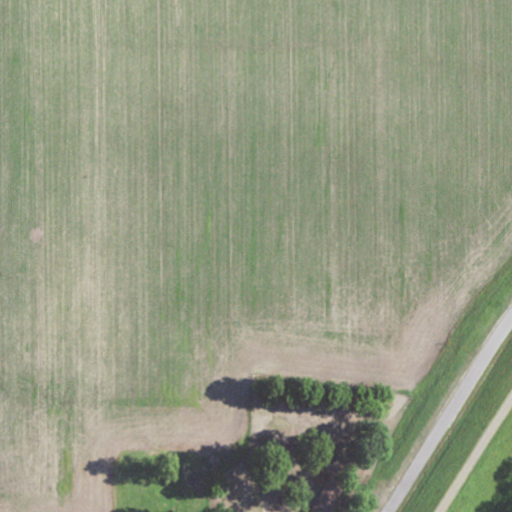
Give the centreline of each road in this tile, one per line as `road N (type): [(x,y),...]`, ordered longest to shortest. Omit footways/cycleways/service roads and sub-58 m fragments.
road 1 (residential): [(511,318),(387,511)]
road 2 (track): [(438,511),(511,394)]
